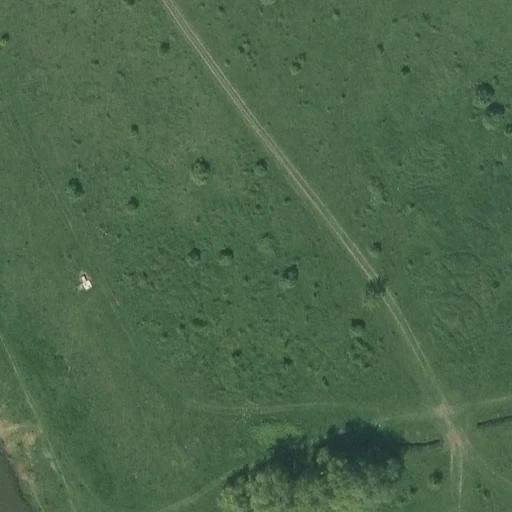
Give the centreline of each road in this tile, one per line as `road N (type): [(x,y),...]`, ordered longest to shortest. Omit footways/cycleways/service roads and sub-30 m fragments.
road 1 (track): [(445,410),(198,407),(149,373),(0,77)]
road 2 (track): [(445,410),(361,254),(173,0)]
road 3 (track): [(162,511),(239,465),(445,410)]
road 4 (track): [(0,337),(78,482),(109,511)]
